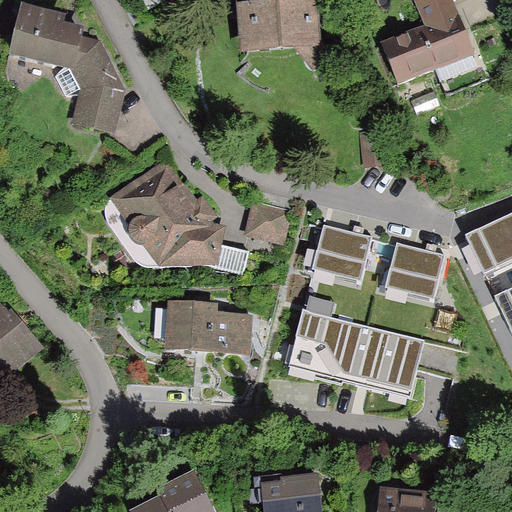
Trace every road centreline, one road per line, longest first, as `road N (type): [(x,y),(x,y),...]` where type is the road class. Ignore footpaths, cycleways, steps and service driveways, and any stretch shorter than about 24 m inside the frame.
road 1 (residential): [(446,222),(214,160),(179,131),(106,0)]
road 2 (residential): [(444,439),(325,423),(106,413)]
road 3 (residential): [(106,413),(85,350),(0,248)]
